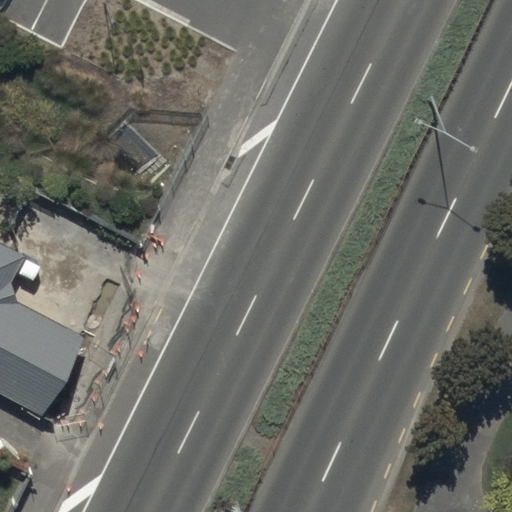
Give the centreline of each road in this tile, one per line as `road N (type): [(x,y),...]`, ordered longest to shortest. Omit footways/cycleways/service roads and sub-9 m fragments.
road 1 (primary): [(145,511),(400,0)]
road 2 (primary): [(511,94),(313,511)]
